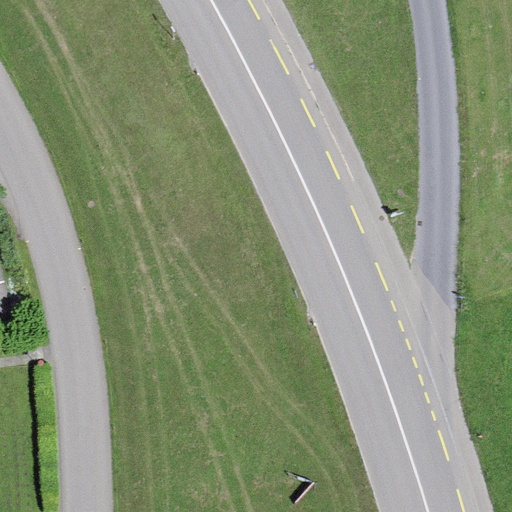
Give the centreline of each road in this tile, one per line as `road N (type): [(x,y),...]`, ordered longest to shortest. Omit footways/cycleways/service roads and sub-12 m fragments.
road 1 (primary): [(213,0),(293,150),(397,415)]
road 2 (tertiary): [(397,415),(431,278),(441,175),(440,50),(431,0)]
road 3 (tertiary): [(87,511),(65,293),(0,129)]
